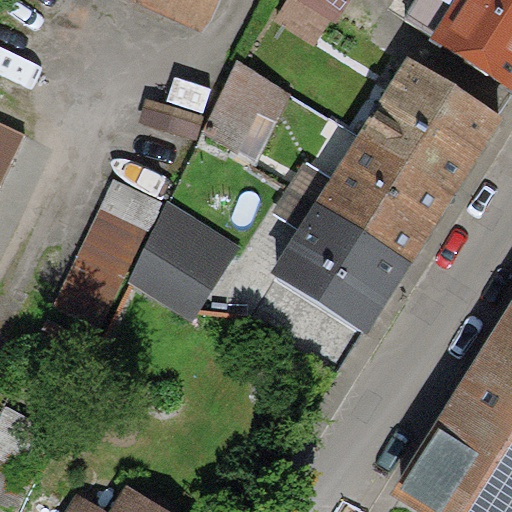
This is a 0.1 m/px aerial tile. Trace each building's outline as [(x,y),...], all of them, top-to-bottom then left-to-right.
[(153,0),(199,20),(220,0),(153,0)] [(350,0),(308,0),(339,21),(350,0)] [(511,0),(405,0),(398,12),(511,78),(511,0)] [(303,100),(236,64),(197,136),(264,172),(303,100)] [(393,100),(368,140),(456,196),(502,122),(414,67),(393,100)] [(0,188),(26,135),(0,122),(0,188)] [(368,140),(323,210),(411,266),(456,196),(368,140)] [(161,203),(114,181),(54,307),(102,329),(161,203)] [(323,210),(279,280),(367,336),(411,266),(323,210)] [(231,251),(170,215),(133,277),(193,313),(231,251)] [(93,341),(47,320),(35,347),(80,368),(93,341)] [(511,511),(511,323),(405,498),(427,511),(511,511)] [(149,511),(130,500),(122,511),(87,511),(81,508),(78,511),(149,511)]
